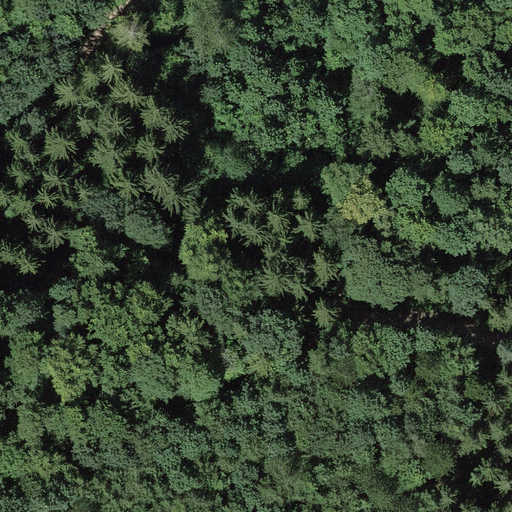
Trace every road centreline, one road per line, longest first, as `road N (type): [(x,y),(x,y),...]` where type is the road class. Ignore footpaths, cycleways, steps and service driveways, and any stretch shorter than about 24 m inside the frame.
road 1 (track): [(0,439),(173,420),(362,323),(393,318),(511,337)]
road 2 (track): [(140,0),(100,30),(31,112),(0,127)]
